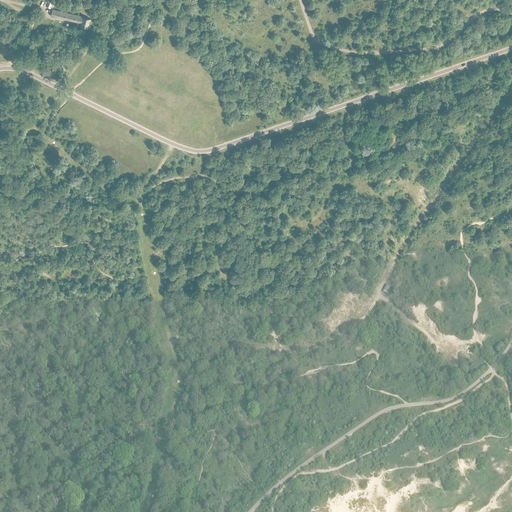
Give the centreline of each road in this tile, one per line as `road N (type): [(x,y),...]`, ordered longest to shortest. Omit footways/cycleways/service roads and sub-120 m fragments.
road 1 (track): [(142,511),(174,383),(146,244),(129,212),(0,103)]
road 2 (track): [(169,335),(290,347),(314,345),(354,323),(506,93)]
road 3 (unknown): [(511,59),(411,122),(366,162),(296,169),(260,188),(236,190),(176,176),(112,223)]
road 4 (unknown): [(511,348),(460,401),(418,415),(394,440),(336,469),(299,475),(272,511)]
road 5 (track): [(348,165),(307,228),(273,250),(222,255),(215,262),(225,274),(234,261)]
road 6 (track): [(67,95),(97,62),(140,45),(150,0)]
road 7 (unknown): [(0,192),(35,187),(112,223)]
